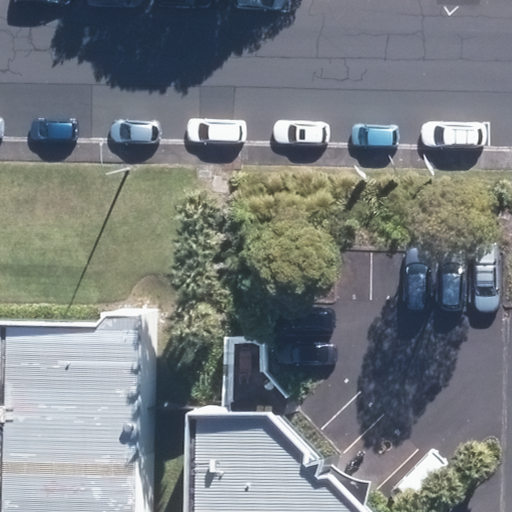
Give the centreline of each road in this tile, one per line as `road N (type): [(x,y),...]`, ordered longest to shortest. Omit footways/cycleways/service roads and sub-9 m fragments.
road 1 (residential): [(0,56),(511,66)]
road 2 (unknown): [(336,313),(511,326)]
